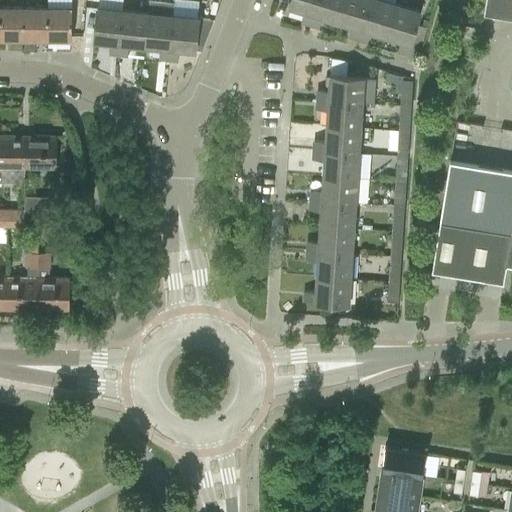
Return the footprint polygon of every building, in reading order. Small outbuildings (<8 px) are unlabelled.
[(95,20),(93,40),(109,42),(108,51),(114,51),(114,54),(118,54),(122,10),(123,0),(98,0),(98,7),(97,7),(95,20)] [(148,0),(147,12),(144,45),(160,47),(159,56),(165,56),(164,59),(168,59),(173,15),(174,2),(152,0),(148,0)] [(306,23),(310,24),(317,0),(290,0),(288,6),(304,10),(301,20),(306,21),(306,23)] [(322,16),(337,20),(343,0),(317,0),(310,24),(313,25),(313,24),(319,25),(322,16)] [(354,38),(358,39),(369,0),(343,0),(337,20),(353,25),(350,35),(355,36),(354,38)] [(371,31),(386,35),(395,3),(384,0),(369,0),(358,39),(362,40),(362,38),(368,40),(371,31)] [(511,0),(485,0),(483,11),(511,16),(511,0)] [(395,3),(386,35),(401,40),(398,49),(403,51),(403,53),(407,54),(420,11),(395,3)] [(0,37),(22,38),(23,7),(0,6),(0,37)] [(22,38),(46,39),(47,7),(23,7),(22,38)] [(47,7),(46,39),(70,39),(71,7),(47,7)] [(128,44),(144,45),(147,12),(122,10),(118,54),(121,54),(122,52),(127,53),(128,44)] [(173,15),(168,59),(171,60),(172,57),(178,58),(179,49),(195,50),(201,50),(214,19),(173,15)] [(423,20),(421,26),(427,28),(429,21),(423,20)] [(462,37),(478,40),(480,28),(464,25),(462,37)] [(316,97),(316,99),(362,102),(373,103),(375,79),(363,78),(363,76),(330,74),(329,93),(318,92),(318,97),(316,97)] [(400,100),(411,101),(412,80),(402,80),(400,100)] [(328,110),(327,125),(360,127),(362,102),(316,99),(316,103),(318,104),(317,109),(328,110)] [(400,110),(398,130),(409,131),(410,111),(400,110)] [(313,146),(313,149),(358,152),(360,127),(327,125),(326,141),(315,140),(315,146),(313,146)] [(409,131),(398,130),(397,151),(408,152),(409,131)] [(0,180),(23,181),(23,176),(23,167),(24,136),(23,136),(23,141),(14,141),(14,136),(0,135),(0,180)] [(24,136),(23,167),(54,168),(54,187),(79,188),(69,147),(55,147),(55,137),(34,136),(34,141),(24,141),(24,136)] [(325,160),(324,175),(356,178),(358,152),(313,149),(313,153),(314,153),(314,159),(325,160)] [(397,160),(395,180),(406,181),(407,160),(397,160)] [(503,280),(506,263),(505,262),(510,231),(511,221),(511,169),(450,160),(432,268),(503,280)] [(310,196),(310,200),(355,203),(356,178),(324,175),(323,192),(312,191),(312,197),(310,196)] [(23,181),(23,192),(35,192),(35,176),(23,176),(23,181)] [(406,181),(395,180),(394,201),(404,202),(406,181)] [(23,196),(23,212),(35,212),(35,196),(23,196)] [(321,210),(320,226),(353,228),(355,203),(310,200),(310,204),(311,204),(311,210),(321,210)] [(0,209),(0,225),(22,226),(22,209),(0,209)] [(393,210),(392,231),(402,231),(404,211),(393,210)] [(307,247),(307,250),(351,253),(353,228),(320,226),(319,242),(309,241),(309,247),(307,247)] [(402,231),(392,231),(391,251),(401,252),(402,231)] [(28,243),(28,252),(30,252),(37,252),(38,252),(38,243),(28,243)] [(318,261),(317,276),(350,278),(351,253),(307,250),(306,255),(308,255),(308,260),(318,261)] [(27,304),(37,304),(37,252),(30,252),(28,252),(25,252),(25,268),(26,268),(26,276),(6,275),(6,308),(27,309),(27,304)] [(37,252),(37,304),(37,309),(38,309),(38,304),(47,304),(47,309),(69,309),(69,276),(49,276),(49,268),(50,268),(50,252),(38,252),(37,252)] [(390,261),(389,281),(399,282),(400,261),(390,261)] [(350,278),(317,276),(316,292),(306,292),(305,297),(304,297),(304,301),(348,304),(350,278)] [(399,282),(389,281),(387,301),(398,302),(399,282)] [(381,468),(421,474),(424,452),(384,447),(381,468)] [(421,474),(381,468),(378,490),(418,496),(421,474)] [(454,480),(462,481),(464,469),(456,468),(454,480)] [(470,482),(478,483),(480,472),(472,471),(470,482)] [(462,481),(454,480),(453,492),(461,493),(462,481)] [(470,482),(468,494),(476,495),(478,483),(470,482)] [(378,490),(375,511),(376,511),(415,511),(418,496),(378,490)]
